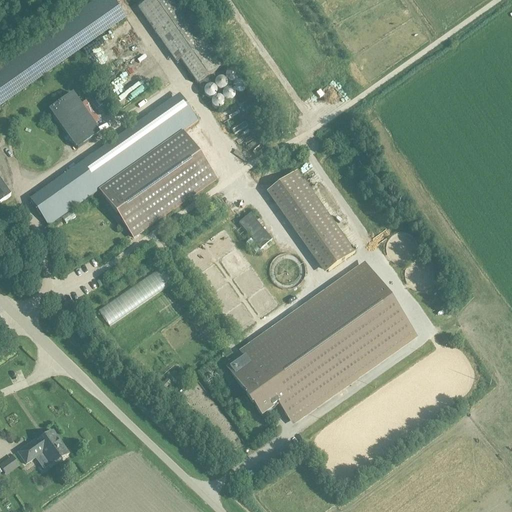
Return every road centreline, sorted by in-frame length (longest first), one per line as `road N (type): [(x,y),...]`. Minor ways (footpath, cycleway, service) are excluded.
road 1 (unclassified): [(0,299),(219,511)]
road 2 (track): [(239,172),(489,0)]
